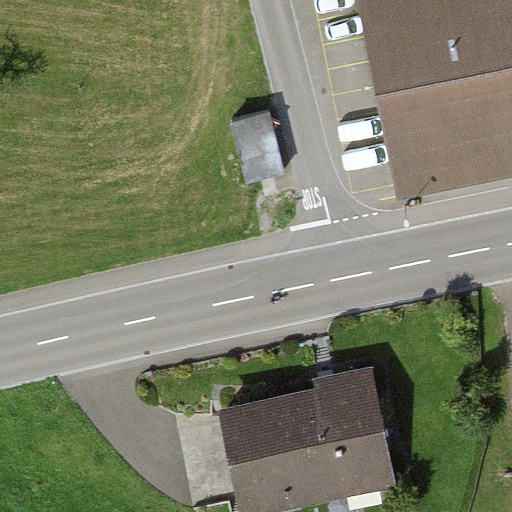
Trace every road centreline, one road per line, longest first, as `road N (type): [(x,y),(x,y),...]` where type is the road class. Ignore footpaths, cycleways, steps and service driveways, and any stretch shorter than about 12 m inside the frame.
road 1 (tertiary): [(0,356),(511,244)]
road 2 (track): [(344,277),(271,0)]
